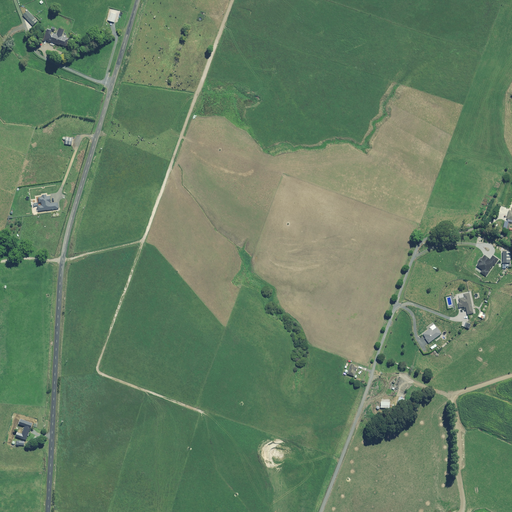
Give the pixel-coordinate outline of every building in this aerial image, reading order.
[(39,21),(29,11),(24,15),(34,26),(39,21)] [(56,33),(57,30),(58,28),(53,27),(52,30),(48,29),(44,39),(61,45),(61,44),(68,47),(71,39),(65,37),(63,36),(63,34),(59,32),(58,34),(56,33)] [(49,196),(48,194),(44,195),(44,196),(40,197),(41,203),(43,202),(43,205),(39,206),(40,211),(60,209),(59,202),(53,203),(52,196),(49,196)] [(502,263),(506,263),(506,267),(511,267),(511,261),(511,247),(502,247),(502,263)] [(498,259),(493,256),(490,259),(484,255),(482,259),(481,258),(478,262),(479,263),(477,266),(483,270),(481,272),(486,276),(489,271),(488,271),(491,267),(492,267),(495,263),(495,264),(498,259)] [(474,313),(470,293),(463,294),(464,298),(459,299),(460,302),(458,303),(459,308),(464,307),(464,308),(466,307),(468,314),(474,313)] [(442,334),(437,327),(433,330),(431,328),(423,334),(429,343),(442,334)] [(355,366),(351,365),(348,374),(354,376),(357,368),(354,367),(355,366)] [(32,428),(25,426),(22,438),(28,440),(29,435),(30,435),(32,428)]
